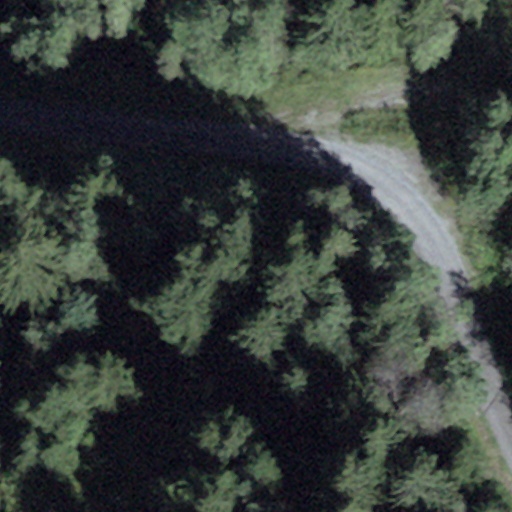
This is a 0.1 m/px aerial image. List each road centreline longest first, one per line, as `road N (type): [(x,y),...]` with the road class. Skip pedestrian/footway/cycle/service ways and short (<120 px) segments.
road 1 (track): [(511,456),(439,248),(416,206),(335,168),(259,153)]
road 2 (track): [(259,153),(306,106),(511,98)]
road 3 (track): [(0,111),(259,153)]
